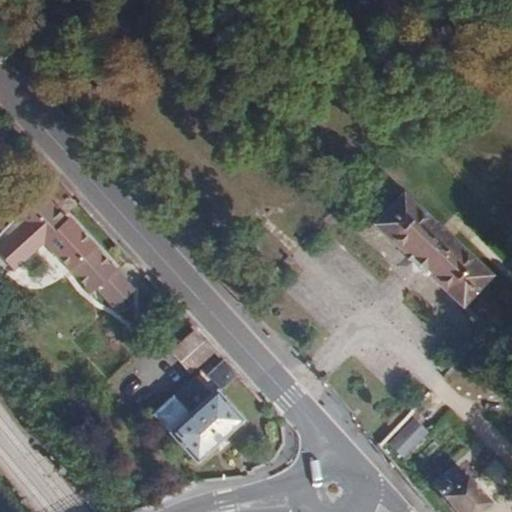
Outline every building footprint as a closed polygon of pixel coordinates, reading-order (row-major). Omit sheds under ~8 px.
[(0,233),(0,260),(10,271),(39,245),(87,296),(92,292),(110,311),(131,292),(41,195),(0,233)] [(492,276),(402,195),(374,226),(463,308),(492,276)] [(215,351),(195,329),(168,353),(188,375),(215,351)] [(237,375),(224,361),(207,377),(220,391),(237,375)] [(199,374),(154,413),(199,462),(243,423),(199,374)] [(404,459),(428,435),(414,420),(389,444),(404,459)] [(458,465),(432,486),(452,511),(456,511),(481,493),(458,465)]
